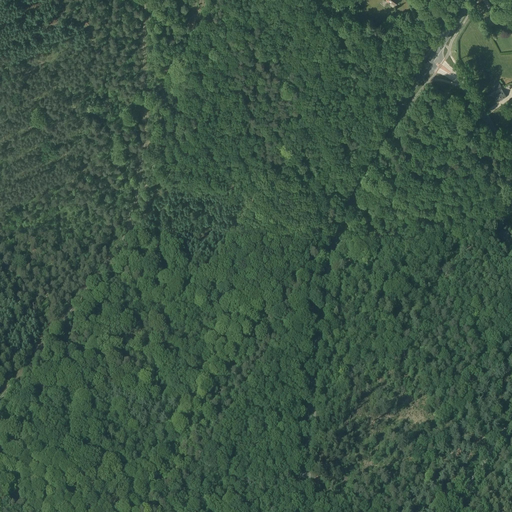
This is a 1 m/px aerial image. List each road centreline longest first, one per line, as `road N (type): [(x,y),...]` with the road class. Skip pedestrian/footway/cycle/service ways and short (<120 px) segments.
road 1 (primary): [(299,511),(317,315),(333,245),(360,175),(427,65)]
road 2 (track): [(0,398),(128,227),(145,142),(145,0)]
